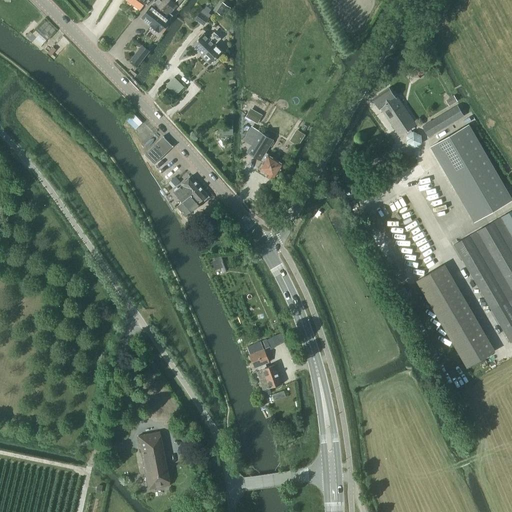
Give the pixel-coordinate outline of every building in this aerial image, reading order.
[(126,0),(140,10),(146,0),(126,0)] [(169,14),(177,6),(171,0),(156,0),(155,2),(142,18),(152,26),(150,28),(157,33),(158,31),(159,32),(169,20),(172,16),(169,14)] [(204,26),(211,15),(202,9),(195,20),(204,26)] [(29,37),(41,47),(56,28),(43,19),(29,37)] [(213,43),(215,45),(221,39),(214,32),(208,38),(203,33),(193,44),(203,54),(201,55),(201,56),(213,43)] [(222,51),(215,45),(213,43),(201,56),(210,64),(222,51)] [(138,65),(149,51),(142,46),(131,60),(138,65)] [(176,95),(185,87),(175,76),(166,84),(176,95)] [(389,88),(373,99),(379,109),(380,108),(399,136),(405,132),(409,129),(416,125),(397,96),(395,97),(389,88)] [(448,111),(422,127),(429,137),(454,122),(448,111)] [(469,125),(430,147),(474,222),(511,200),(469,125)] [(261,160),(273,140),(260,132),(247,152),(261,160)] [(421,144),(421,135),(413,132),(406,136),(407,145),(414,148),(421,144)] [(155,164),(173,146),(164,136),(145,154),(155,164)] [(274,180),(284,164),(268,154),(259,169),(268,174),(267,176),(274,180)] [(188,192),(197,184),(191,176),(181,184),(182,185),(174,192),(182,202),(183,203),(189,198),(187,196),(190,194),(188,192)] [(197,219),(192,212),(209,197),(197,184),(188,192),(190,194),(187,196),(189,198),(183,203),(182,202),(177,207),(186,217),(184,219),(189,225),(197,219)] [(511,341),(511,210),(453,245),(510,343),(511,341)] [(215,269),(224,265),(221,257),(212,260),(215,269)] [(467,368),(495,352),(445,264),(416,281),(467,368)] [(225,265),(216,269),(218,274),(227,271),(225,265)] [(255,344),(247,347),(250,355),(258,351),(263,349),(260,342),(255,344)] [(258,351),(250,355),(255,368),(258,366),(260,371),(257,372),(263,388),(269,386),(270,387),(281,383),(275,365),(267,367),(265,363),(270,362),(265,349),(258,351)] [(148,489),(167,486),(157,432),(138,436),(148,489)]
